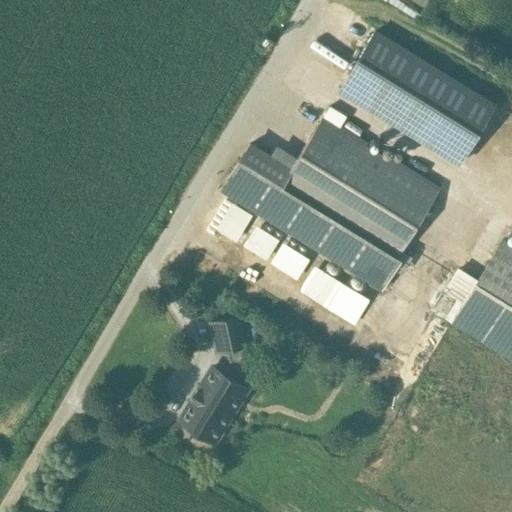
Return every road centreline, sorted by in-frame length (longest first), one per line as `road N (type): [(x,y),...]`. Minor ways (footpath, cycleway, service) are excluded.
road 1 (unclassified): [(312,0),(7,511)]
road 2 (unknown): [(346,0),(511,114)]
